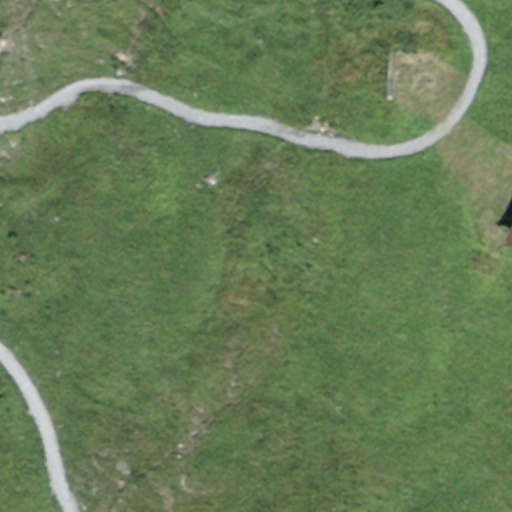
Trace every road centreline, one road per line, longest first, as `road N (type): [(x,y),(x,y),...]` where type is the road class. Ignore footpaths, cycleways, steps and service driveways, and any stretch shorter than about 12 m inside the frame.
road 1 (track): [(446,0),(470,18),(482,63),(454,114),(421,147),(362,153),(255,121),(198,117),(105,83),(70,89),(0,121)]
road 2 (track): [(0,347),(24,371),(71,511)]
